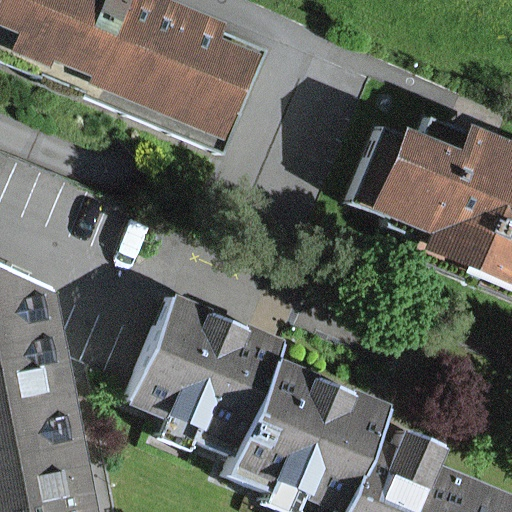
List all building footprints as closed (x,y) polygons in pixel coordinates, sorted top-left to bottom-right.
[(247,27),(175,0),(0,0),(0,56),(206,135),(247,27)] [(511,136),(398,96),(350,228),(511,286),(511,136)] [(0,427),(72,414),(49,289),(0,268),(0,427)] [(227,467),(340,511),(341,511),(378,421),(386,400),(279,358),(285,343),(177,300),(134,406),(235,447),(227,467)] [(0,511),(89,511),(72,414),(0,427),(0,511)] [(499,511),(511,482),(511,474),(378,421),(341,511),(499,511)]
